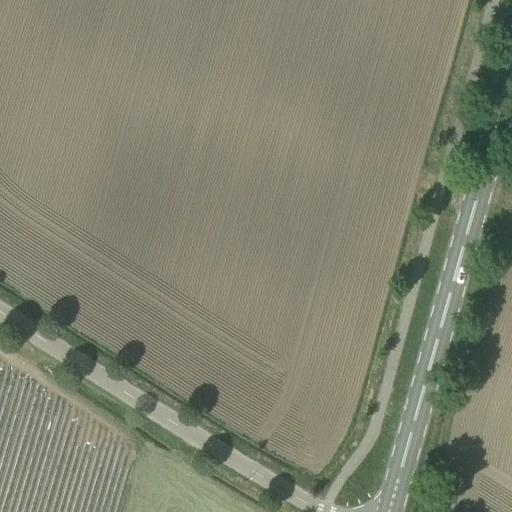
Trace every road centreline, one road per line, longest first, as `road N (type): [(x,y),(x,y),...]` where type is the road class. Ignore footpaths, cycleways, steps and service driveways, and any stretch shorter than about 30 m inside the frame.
road 1 (secondary): [(389,511),(511,67)]
road 2 (unclassified): [(319,511),(0,311)]
